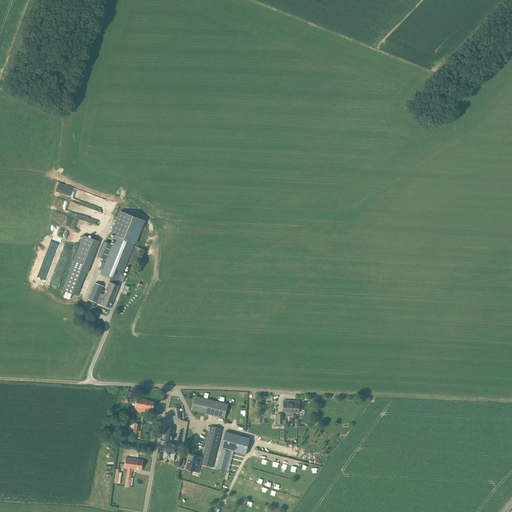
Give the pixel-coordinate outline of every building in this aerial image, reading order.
[(54,191),(63,194),(66,185),(57,182),(54,191)] [(122,275),(134,245),(135,243),(144,221),(119,211),(110,233),(115,236),(112,245),(104,242),(98,257),(106,260),(100,274),(110,278),(109,281),(104,294),(101,293),(103,286),(95,283),(88,299),(96,303),(100,304),(109,308),(119,286),(117,285),(119,282),(120,281),(122,282),(123,278),(124,278),(125,276),(122,275)] [(71,267),(62,290),(77,295),(85,273),(86,273),(87,270),(98,241),(83,235),(74,259),(71,267)] [(195,396),(191,410),(208,414),(220,417),(225,418),(228,404),(195,396)] [(135,405),(134,410),(144,412),(145,409),(145,408),(152,409),(153,402),(147,401),(147,400),(136,398),(135,405)] [(283,402),(283,412),(286,412),(286,415),(293,415),(293,413),(299,413),(299,412),(301,412),(302,411),(302,406),(301,404),(300,404),(300,403),(283,402)] [(127,432),(126,434),(140,437),(141,431),(138,430),(139,424),(134,423),(132,433),(127,432)] [(200,456),(199,461),(201,462),(201,465),(213,468),(222,429),(210,426),(202,457),(200,456)] [(175,428),(167,427),(165,439),(172,441),(175,428)] [(226,433),(222,450),(246,455),(250,438),(226,433)] [(164,443),(163,451),(167,452),(171,453),(174,453),(176,444),(164,443)] [(222,450),(217,469),(225,471),(230,452),(222,450)] [(198,461),(199,461),(200,456),(190,453),(186,469),(195,471),(198,461)] [(133,469),(141,470),(142,460),(126,458),(124,468),(127,468),(124,486),(129,487),(132,472),(133,469)]
